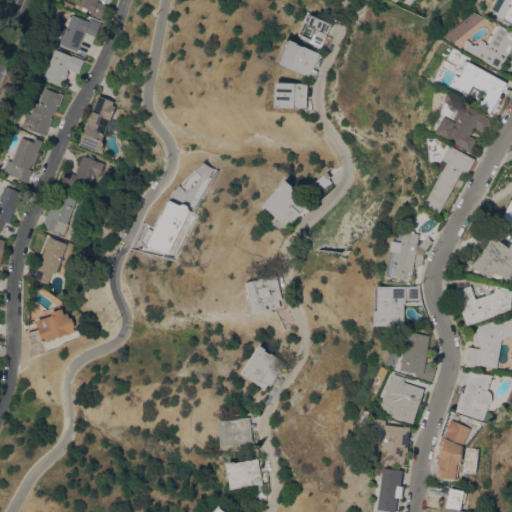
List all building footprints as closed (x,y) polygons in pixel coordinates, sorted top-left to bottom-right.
[(98,0),(98,1),(108,5),(102,19),(91,14),(92,10),(87,8),(86,11),(77,8),(78,5),(76,4),(77,0),(98,0)] [(511,0),(499,0),(499,1),(505,3),(497,20),(511,26),(511,0)] [(320,47),(299,38),(304,26),(302,25),(308,13),(330,24),(320,47)] [(53,40),(59,25),(66,28),(72,14),(86,20),(86,19),(88,20),(89,17),(100,22),(95,36),(84,32),(77,50),(53,40)] [(511,33),(511,50),(508,48),(495,70),(480,61),(480,60),(460,48),(461,46),(459,45),(463,39),(469,42),(468,44),(470,45),(471,44),(474,45),(476,41),(477,41),(478,39),(482,42),(482,44),(484,45),(485,42),(483,41),(487,34),(489,35),(489,34),(488,33),(492,25),(494,26),(495,24),(511,33)] [(272,61),(282,38),(287,40),(287,39),(295,42),(295,44),(301,46),(301,45),(318,53),(312,68),(316,70),(313,79),(311,78),(272,61)] [(53,53),(69,59),(71,54),(83,60),(79,69),(80,69),(78,73),(67,68),(66,71),(68,72),(65,80),(64,80),(62,87),(42,79),(53,53)] [(459,70),(457,69),(461,60),(464,62),(464,61),(503,82),(486,113),(473,105),(476,99),(479,101),(483,93),(469,85),(464,93),(446,84),(451,74),(456,77),(459,70)] [(272,107),(272,101),(272,81),(281,81),(281,82),(288,82),(288,83),(306,83),(305,108),(272,107)] [(44,136),(42,135),(42,134),(40,133),(40,134),(33,131),(21,126),(27,113),(30,114),(35,103),(38,104),(45,87),(58,93),(58,92),(63,94),(58,105),(57,105),(54,114),(52,113),(50,117),(52,118),(44,136)] [(78,144),(97,95),(113,101),(112,104),(115,106),(101,140),(104,145),(101,153),(95,151),(95,150),(78,144)] [(465,151),(431,132),(434,126),(429,124),(441,101),(451,107),(454,101),(488,119),(481,133),(470,127),(466,135),(472,139),(465,151)] [(3,171),(7,159),(11,161),(21,136),(33,141),(34,137),(42,141),(38,151),(39,152),(34,164),(31,163),(29,169),(32,170),(27,181),(3,171)] [(443,142),(444,141),(466,153),(465,154),(465,155),(471,159),(470,160),(473,161),(467,172),(465,171),(464,173),(458,170),(435,212),(424,206),(426,201),(423,199),(438,172),(437,161),(426,163),(423,141),(436,139),(437,147),(440,148),(443,142)] [(83,155),(104,163),(98,176),(94,175),(88,191),(72,184),(71,188),(60,184),(65,170),(75,174),(83,155)] [(283,180),(290,186),(289,188),(293,191),(294,190),(308,202),(290,222),(288,220),(283,225),(261,205),(283,180)] [(0,196),(4,186),(21,192),(14,212),(12,212),(10,215),(12,216),(9,223),(4,221),(0,231),(0,196)] [(511,228),(496,220),(510,196),(507,195),(511,187),(511,228)] [(67,222),(68,223),(63,235),(42,226),(46,215),(47,215),(54,196),(55,197),(57,190),(77,198),(67,222)] [(397,242),(399,231),(415,234),(414,244),(416,244),(419,241),(424,236),(429,242),(426,244),(424,246),(422,248),(421,252),(419,256),(419,260),(419,265),(412,267),(412,263),(412,257),(413,253),(412,253),(408,280),(383,275),(389,242),(390,241),(397,242)] [(55,273),(52,272),(47,284),(40,281),(39,284),(33,281),(34,278),(26,274),(28,269),(26,268),(28,264),(38,267),(40,261),(42,262),(43,257),(41,257),(45,247),(44,247),(48,236),(53,237),(53,238),(66,243),(55,273)] [(489,236),(505,248),(511,239),(511,265),(502,280),(491,272),(485,280),(467,266),(489,236)] [(258,311),(259,313),(252,314),(252,313),(250,313),(243,282),(257,279),(257,278),(275,274),(281,299),(277,300),(279,306),(258,311)] [(463,325),(451,291),(467,285),(472,299),(490,292),(492,285),(509,290),(507,309),(463,325)] [(370,310),(372,310),(372,287),(374,287),(374,286),(417,286),(417,299),(418,299),(418,305),(417,305),(417,303),(405,303),(405,300),(402,300),(402,304),(401,304),(401,325),(370,325),(370,310)] [(46,352),(29,357),(31,344),(27,332),(38,329),(35,320),(41,318),(40,317),(42,316),(41,311),(59,305),(60,308),(61,308),(63,314),(67,312),(68,318),(71,317),(74,327),(73,327),(74,331),(71,332),(71,333),(66,335),(66,334),(62,335),(63,336),(58,337),(58,336),(54,338),(54,339),(50,340),(49,339),(43,341),(46,352)] [(509,313),(511,321),(511,334),(499,339),(494,368),(477,364),(476,367),(460,364),(463,346),(477,348),(477,345),(474,341),(473,338),(472,336),(472,333),(473,330),(474,328),(476,326),(478,324),(509,313)] [(434,364),(429,380),(413,375),(414,372),(391,368),(391,367),(383,364),(389,348),(397,351),(398,349),(400,349),(402,332),(406,333),(406,332),(422,333),(422,334),(426,335),(423,363),(434,364)] [(258,345),(264,349),(263,351),(268,354),(269,353),(284,363),(267,390),(240,373),(258,345)] [(480,420),(452,410),(459,392),(461,393),(468,371),(489,375),(485,389),(487,390),(488,392),(489,395),(489,398),(488,401),(487,403),(486,404),(480,420)] [(403,377),(402,381),(422,388),(410,422),(376,411),(387,377),(389,378),(390,372),(403,377)] [(216,421),(223,420),(224,421),(249,417),(252,441),(220,446),(216,421)] [(405,452),(403,452),(402,466),(369,462),(372,437),(368,436),(370,418),(383,420),(383,424),(408,426),(405,452)] [(466,448),(475,449),(473,474),(462,473),(462,478),(452,477),(452,479),(437,477),(437,473),(435,473),(436,465),(435,465),(436,459),(433,457),(435,454),(436,454),(440,446),(436,444),(440,437),(451,419),(468,429),(459,445),(460,446),(459,446),(466,447),(466,448)] [(225,463),(233,461),(233,462),(257,458),(261,482),(229,488),(225,463)] [(395,511),(373,509),(375,496),(371,495),(372,488),(376,489),(379,466),(401,469),(398,490),(400,490),(399,498),(397,498),(395,511)] [(441,511),(447,487),(461,490),(457,510),(462,511),(461,511),(441,511)]
